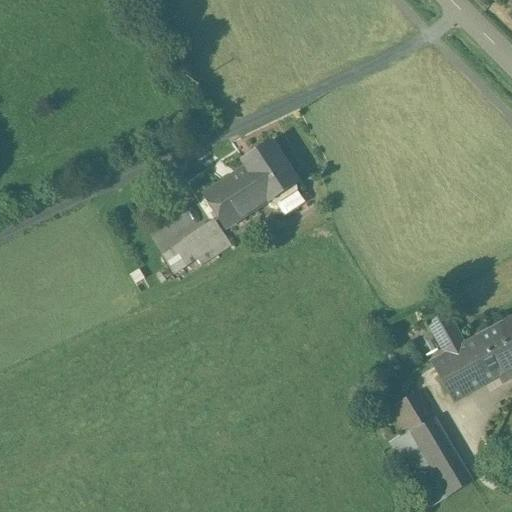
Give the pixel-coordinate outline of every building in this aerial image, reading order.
[(246,168),(205,196),(226,229),(269,202),(270,203),(270,202),(271,203),(298,186),(270,143),(243,161),(243,162),(243,163),(246,168)] [(232,246),(214,220),(173,248),(186,268),(190,274),(232,246)] [(186,268),(173,248),(160,257),(173,277),(186,268)] [(423,315),(446,358),(466,347),(441,305),(423,315)] [(446,358),(432,366),(453,404),(511,372),(511,321),(466,347),(446,358)] [(413,396),(389,411),(406,438),(430,423),(413,396)] [(406,438),(391,446),(426,508),(471,484),(433,421),(430,423),(406,438)]
